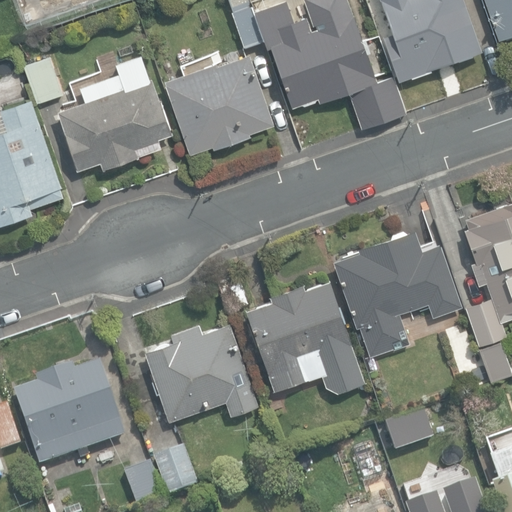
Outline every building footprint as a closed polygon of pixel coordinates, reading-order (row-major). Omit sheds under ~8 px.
[(229,0),(233,9),(249,3),(248,0),(229,0)] [(283,0),(254,11),(264,38),(267,47),(270,46),(291,106),(317,97),(319,103),(349,92),(362,128),(405,114),(392,75),(376,81),(367,54),(370,53),(365,39),(363,40),(354,15),(352,15),(346,0),(304,0),(313,24),(316,24),(317,28),(311,30),(306,16),(293,21),(285,0),(283,0)] [(380,0),(392,33),(383,36),(394,66),(420,57),(424,71),(482,51),(463,0),(380,0)] [(511,0),(483,0),(497,40),(511,34),(511,0)] [(244,46),(264,38),(254,11),(252,5),(234,12),(232,12),(244,46)] [(58,110),(77,169),(100,162),(102,168),(139,156),(138,155),(161,147),(158,139),(173,134),(161,99),(159,99),(152,78),(150,79),(141,54),(116,63),(119,72),(79,85),(84,101),(58,110)] [(165,80),(190,153),(212,145),(214,149),(250,135),(249,133),(274,124),(250,54),(217,65),(216,62),(165,80)] [(24,65),(37,102),(63,93),(50,56),(24,65)] [(0,224),(32,214),(30,208),(64,197),(31,99),(3,108),(10,129),(6,131),(0,132),(0,131),(0,224)] [(511,200),(464,217),(467,227),(464,228),(475,260),(470,262),(477,284),(486,281),(492,298),(465,307),(491,382),(511,374),(511,373),(500,340),(511,336),(506,319),(511,317),(511,200)] [(360,325),(370,356),(392,348),(392,350),(409,344),(399,314),(427,304),(431,316),(461,306),(439,243),(422,249),(415,228),(358,248),(359,251),(332,260),(355,326),(360,325)] [(218,277),(228,309),(248,302),(238,271),(218,277)] [(246,309),(273,390),(313,376),(311,368),(314,366),(316,360),(316,358),(351,346),(328,279),(304,287),(303,283),(269,295),(271,300),(246,309)] [(145,351),(169,420),(225,401),(230,415),(258,405),(230,323),(201,332),(198,324),(171,333),(173,341),(145,351)] [(14,390),(40,464),(77,450),(80,458),(89,455),(86,447),(124,434),(99,361),(74,369),(72,364),(35,377),(37,382),(14,390)] [(484,385),(481,376),(468,379),(470,389),(484,385)] [(0,405),(0,447),(1,449),(21,442),(7,403),(0,405)] [(384,422),(395,450),(433,437),(423,408),(384,422)] [(154,456),(167,492),(197,481),(183,445),(154,456)] [(123,470),(137,506),(163,497),(150,460),(123,470)] [(511,511),(511,464),(492,471),(495,480),(493,481),(502,511),(511,511)] [(407,502),(409,511),(485,511),(474,479),(442,490),(450,511),(443,511),(437,492),(407,502)]
